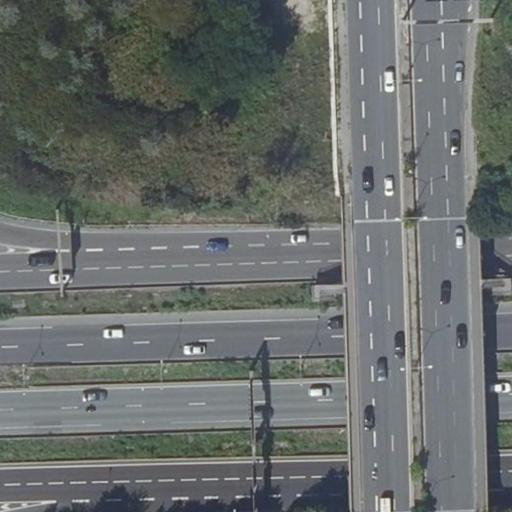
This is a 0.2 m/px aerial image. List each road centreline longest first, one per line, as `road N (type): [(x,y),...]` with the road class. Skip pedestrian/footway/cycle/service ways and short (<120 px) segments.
road 1 (trunk): [(0,411),(511,394)]
road 2 (trunk): [(511,331),(0,347)]
road 3 (trunk): [(449,511),(437,0)]
road 4 (trunk): [(378,0),(385,511)]
road 5 (trunk): [(511,255),(99,268)]
road 6 (trunk): [(109,482),(511,470)]
